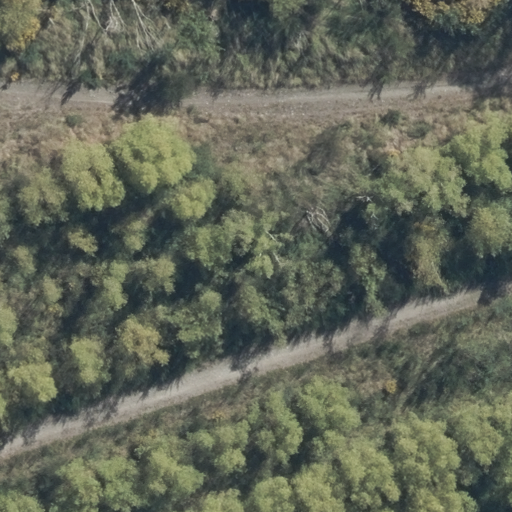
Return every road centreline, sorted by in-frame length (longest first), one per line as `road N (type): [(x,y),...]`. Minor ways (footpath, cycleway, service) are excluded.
road 1 (track): [(0,423),(511,254)]
road 2 (track): [(0,79),(305,81),(511,37)]
